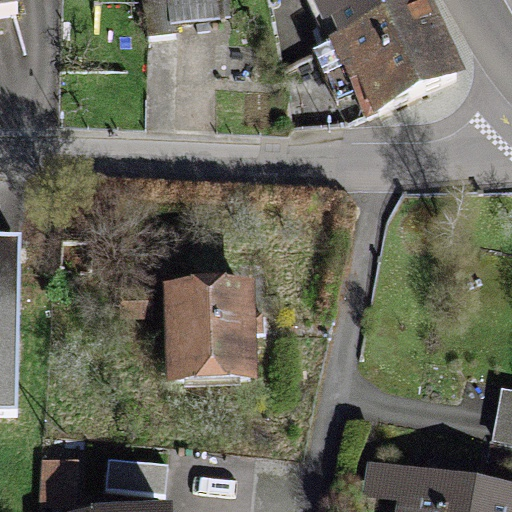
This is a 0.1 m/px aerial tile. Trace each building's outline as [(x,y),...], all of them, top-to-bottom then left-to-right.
[(14,0),(0,0),(0,12),(17,7),(14,0)] [(422,0),(328,0),(372,99),(451,64),(422,0)] [(39,240),(0,239),(0,417),(35,418),(39,240)] [(275,392),(274,285),(181,289),(186,393),(275,392)] [(511,404),(503,442),(511,444),(511,404)] [(511,511),(511,486),(374,459),(367,498),(411,506),(409,511),(511,511)]
